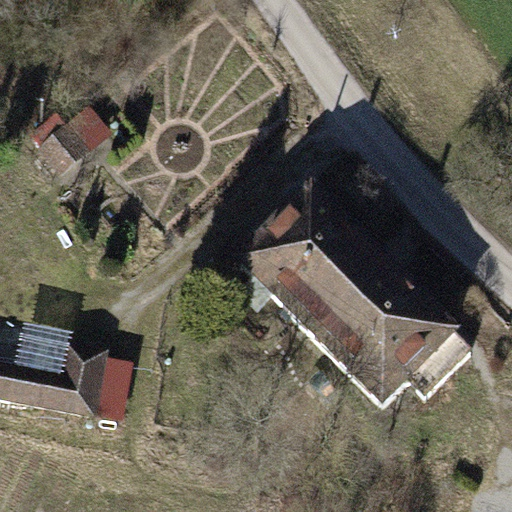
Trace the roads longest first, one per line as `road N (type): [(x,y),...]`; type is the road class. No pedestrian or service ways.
road 1 (unclassified): [(274,0),(359,113),(511,256)]
road 2 (track): [(0,96),(151,0)]
